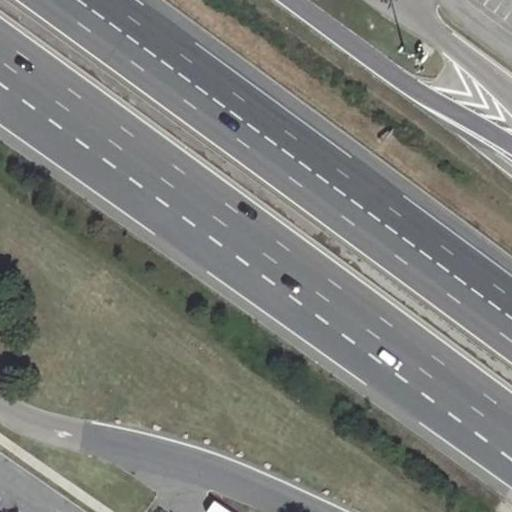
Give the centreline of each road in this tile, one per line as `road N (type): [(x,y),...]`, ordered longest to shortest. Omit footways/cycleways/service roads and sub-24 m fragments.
road 1 (motorway): [(0,60),(511,434)]
road 2 (motorway): [(511,318),(76,0)]
